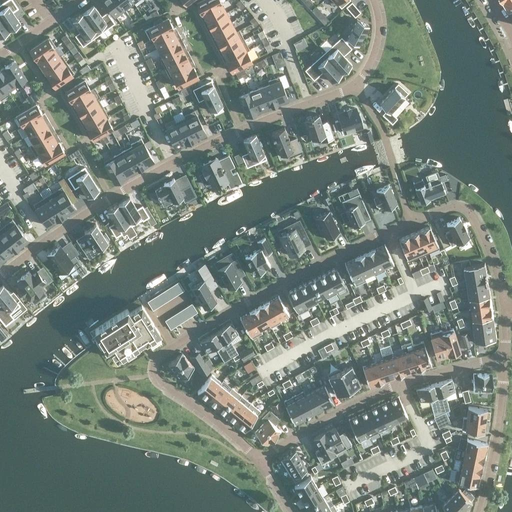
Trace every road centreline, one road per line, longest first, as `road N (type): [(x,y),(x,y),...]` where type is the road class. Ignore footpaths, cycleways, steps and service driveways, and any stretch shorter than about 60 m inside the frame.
road 1 (residential): [(259,458),(153,379),(158,357),(315,266),(456,207),(486,238),(504,305)]
road 2 (residential): [(373,0),(376,54),(355,85),(197,150),(0,277)]
road 3 (residential): [(259,458),(382,391),(502,359)]
road 4 (residential): [(502,359),(478,511)]
